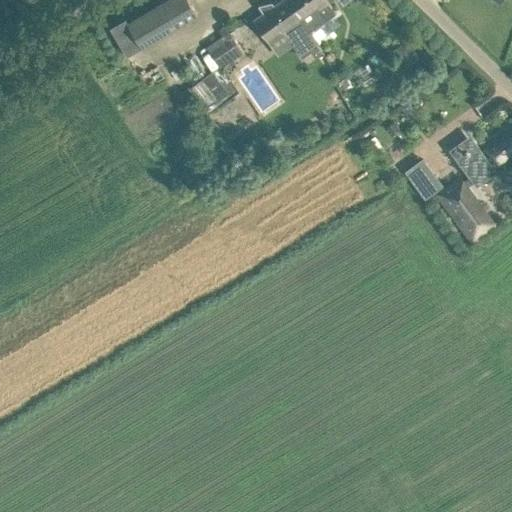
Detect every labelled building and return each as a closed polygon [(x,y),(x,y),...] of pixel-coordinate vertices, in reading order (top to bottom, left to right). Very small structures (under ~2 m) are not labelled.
[(198,14),(189,0),(167,0),(130,25),(145,48),(198,14)] [(293,42),(309,31),(299,18),(301,16),(289,0),(280,0),(274,4),(272,1),(257,4),(263,12),(253,19),(267,40),(283,29),(293,42)] [(326,0),(289,0),(301,16),(299,18),(309,31),(311,30),(327,18),(335,12),(326,0)] [(245,51),(231,31),(209,47),(223,67),(245,51)] [(511,126),(503,133),(484,147),(490,155),(495,160),(498,164),(511,151),(511,126)] [(491,162),(495,160),(490,155),(485,159),(475,144),(469,149),(468,147),(463,150),(464,152),(459,156),(472,175),(464,180),(468,185),(475,180),(477,182),(494,170),(489,164),(491,162)] [(437,174),(418,187),(425,196),(443,183),(437,174)] [(473,240),(495,224),(468,185),(464,180),(462,177),(439,193),(473,240)]
